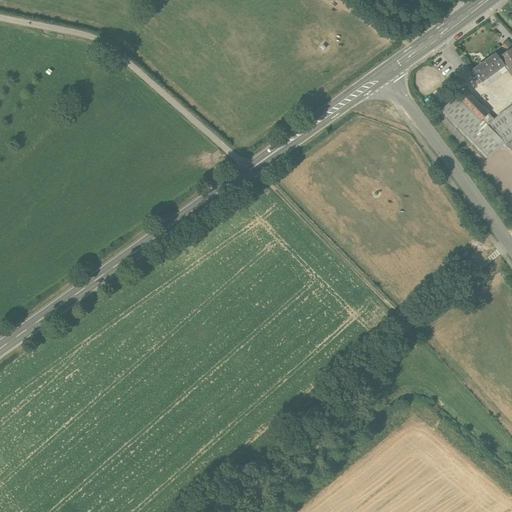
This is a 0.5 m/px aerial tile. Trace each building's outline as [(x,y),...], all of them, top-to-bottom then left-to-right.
[(506,66),(511,74),(511,47),(499,57),(506,66)] [(482,83),(506,66),(499,57),(495,53),(472,70),(482,83)] [(427,66),(419,80),(440,92),(448,78),(427,66)] [(456,96),(481,121),(488,114),(463,89),(456,96)] [(481,121),(456,96),(441,111),(489,159),(504,144),(481,121)] [(511,150),(511,104),(500,113),(494,120),(488,114),(481,121),(504,144),(511,152),(511,150)]
